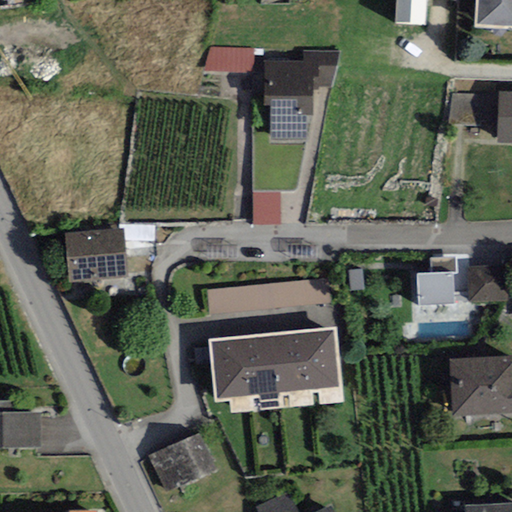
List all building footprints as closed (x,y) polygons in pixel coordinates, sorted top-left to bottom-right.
[(426,24),(426,0),(395,0),(395,23),(426,24)] [(511,0),(476,0),(475,29),(511,30),(511,0)] [(252,74),(253,49),(211,49),(204,72),(252,74)] [(339,52),(303,51),(304,61),(312,61),(312,90),(318,90),(318,87),(332,88),(339,52)] [(304,61),(264,61),(263,105),(271,105),(271,140),(306,140),(307,115),(312,115),(312,90),(312,61),(304,61)] [(511,92),(499,92),(497,143),(511,144),(511,92)] [(481,95),(452,93),(448,123),(480,124),(481,95)] [(123,228),(64,234),(68,285),(127,279),(123,228)] [(429,259),(430,274),(452,273),(457,273),(456,258),(429,259)] [(469,304),(508,302),(506,265),(467,267),(469,304)] [(363,289),(362,269),(348,271),(350,291),(363,289)] [(430,274),(416,275),(417,306),(454,305),(452,273),(430,274)] [(208,292),(210,315),(329,304),(327,280),(208,292)] [(304,330),(310,389),(340,387),(334,327),(304,330)] [(310,389),(304,330),(273,333),(278,392),(310,389)] [(278,392),(273,333),(239,336),(245,396),(278,392)] [(245,396),(239,336),(207,339),(213,399),(245,396)] [(511,356),(449,360),(452,418),(511,414),(511,356)] [(40,413),(10,413),(10,402),(0,401),(0,448),(41,448),(40,413)] [(198,435),(148,457),(164,494),(214,472),(198,435)] [(256,511),(333,511),(331,507),(319,511),(297,511),(288,492),(255,508),(256,511)] [(511,511),(511,503),(465,506),(464,511),(511,511)]
